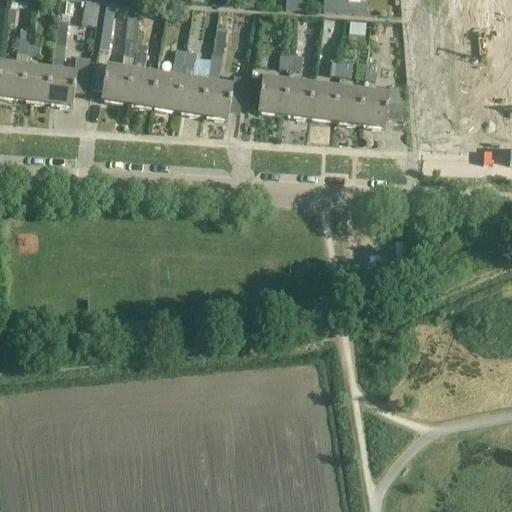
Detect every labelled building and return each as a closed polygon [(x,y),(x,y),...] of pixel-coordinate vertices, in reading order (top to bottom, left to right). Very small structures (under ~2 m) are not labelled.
[(211,0),(211,6),(211,9),(221,9),(221,0),(211,0)] [(221,0),(221,9),(232,10),(232,0),(221,0)] [(232,0),(232,10),(242,11),(243,0),(232,0)] [(243,0),(242,11),(253,11),(253,0),(243,0)] [(461,0),(462,12),(497,10),(496,0),(461,0)] [(285,14),(296,14),(296,2),(286,2),(285,14)] [(306,15),(307,3),(296,2),(296,14),(306,15)] [(323,4),(322,16),(333,17),(334,5),(323,4)] [(334,5),(333,17),(343,17),(344,5),(334,5)] [(344,5),(343,17),(354,18),(355,6),(344,5)] [(355,6),(354,18),(364,19),(365,7),(355,6)] [(106,71),(100,105),(126,109),(136,47),(137,32),(139,10),(129,9),(128,14),(127,13),(123,47),(125,47),(122,61),(120,73),(106,71)] [(465,43),(501,41),(499,15),(463,18),(465,43)] [(218,16),(214,47),(221,49),(224,49),(226,35),(231,35),(234,18),(218,16)] [(365,28),(349,27),(348,39),(364,40),(365,28)] [(446,37),(433,37),(432,75),(445,75),(446,37)] [(467,68),(503,66),(501,41),(465,43),(467,68)] [(16,58),(28,60),(30,43),(18,42),(16,58)] [(30,43),(28,60),(40,61),(42,45),(30,43)] [(52,58),(63,59),(64,48),(53,47),(52,58)] [(136,47),(126,109),(151,113),(156,79),(142,76),(146,49),(136,47)] [(206,87),(201,121),(210,122),(226,125),(227,117),(239,118),(245,82),(232,80),(231,91),(217,88),(221,61),(224,49),(221,49),(214,47),(213,47),(211,47),(210,59),(206,87)] [(156,79),(151,113),(155,113),(176,117),(185,55),(174,53),(170,81),(161,79),(156,79)] [(185,55),(176,117),(183,118),(201,121),(206,87),(193,85),(197,57),(192,56),(185,55)] [(278,74),(288,75),(291,58),(280,57),(278,74)] [(291,58),(288,75),(299,76),(301,60),(291,58)] [(50,74),(46,108),(55,110),(71,112),(73,96),(85,97),(89,64),(75,62),(73,77),(59,75),(60,65),(52,64),(50,63),(49,74),(50,74)] [(328,80),(339,81),(341,65),(330,63),(328,80)] [(341,65),(339,81),(350,83),(352,66),(341,65)] [(469,93),(505,91),(503,66),(467,68),(469,93)] [(0,67),(0,102),(21,105),(25,71),(4,68),(0,67)] [(377,70),(366,68),(363,84),(375,86),(377,70)] [(25,71),(21,105),(27,106),(46,108),(50,74),(49,74),(32,72),(25,71)] [(261,83),(257,117),(282,120),(287,86),(261,83)] [(287,86),(282,120),(286,121),(308,123),(312,89),(290,87),(287,86)] [(312,89),(308,123),(314,124),(333,127),(337,93),(318,90),(312,89)] [(363,96),(359,130),(370,131),(384,133),(385,123),(400,125),(404,93),(388,91),(387,99),(375,97),(363,96)] [(470,118),(508,116),(505,91),(469,93),(470,118)] [(337,93),(333,127),(342,128),(359,130),(363,96),(346,94),(337,93)] [(473,144),(510,140),(508,116),(470,118),(473,144)] [(395,247),(395,266),(405,266),(405,247),(395,247)]
